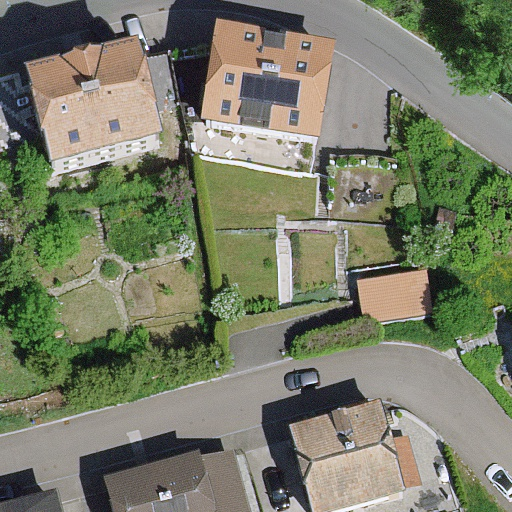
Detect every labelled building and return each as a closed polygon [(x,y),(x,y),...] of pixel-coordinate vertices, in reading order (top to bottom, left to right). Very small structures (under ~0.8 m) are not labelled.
[(332,50),(218,31),(215,54),(205,107),(202,125),(316,144),(332,50)] [(165,47),(142,53),(156,109),(179,104),(165,47)] [(215,54),(165,47),(179,104),(205,107),(215,54)] [(142,53),(31,80),(54,173),(165,146),(156,109),(142,53)] [(391,162),(331,159),(329,207),(389,210),(391,162)] [(424,270),(357,281),(364,321),(431,310),(424,270)] [(380,400),(289,426),(313,511),(316,511),(405,488),(380,400)] [(202,448),(104,474),(114,511),(249,511),(234,453),(205,461),(202,448)] [(4,511),(58,511),(56,499),(4,511)]
